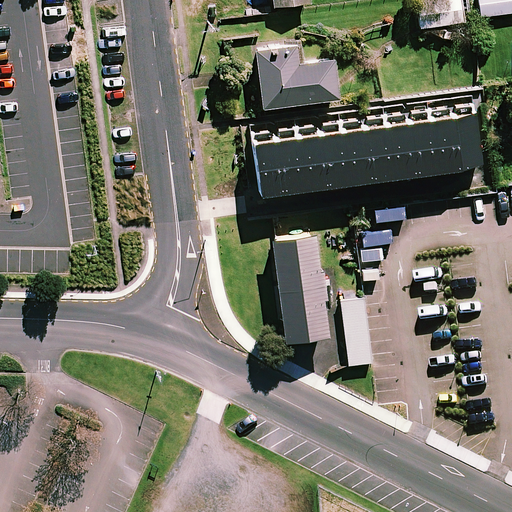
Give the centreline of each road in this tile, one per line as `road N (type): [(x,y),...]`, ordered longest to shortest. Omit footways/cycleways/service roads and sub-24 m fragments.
road 1 (residential): [(156,337),(508,511)]
road 2 (residential): [(148,0),(178,243),(177,280),(156,337)]
road 3 (residential): [(0,319),(116,325),(156,337)]
